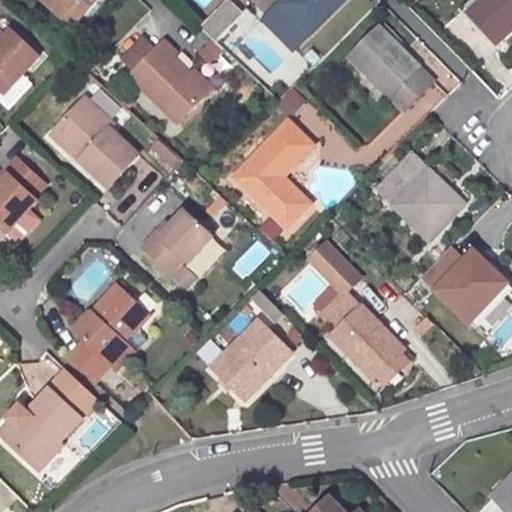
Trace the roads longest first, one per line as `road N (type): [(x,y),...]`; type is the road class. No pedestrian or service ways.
road 1 (residential): [(83,511),(125,486),(204,461),(367,447)]
road 2 (residential): [(367,447),(511,402)]
road 3 (residential): [(106,223),(76,232),(4,313),(0,308)]
